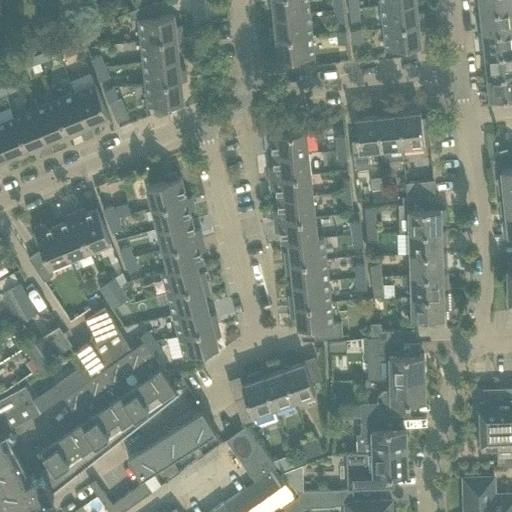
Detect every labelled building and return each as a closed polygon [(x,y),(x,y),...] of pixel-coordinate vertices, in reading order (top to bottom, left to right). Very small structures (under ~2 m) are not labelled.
[(158,16),(156,0),(130,10),(131,19),(139,19),(141,40),(182,36),(180,24),(175,25),(174,14),(158,16)] [(310,12),(308,0),(267,0),(268,6),(273,6),(274,16),(310,12)] [(344,9),(343,0),(333,0),(334,10),(344,9)] [(511,8),(511,0),(479,0),(480,12),(511,8)] [(418,11),(417,1),(381,5),(383,26),(424,21),(423,11),(418,11)] [(361,19),(359,6),(349,8),(351,21),(361,19)] [(511,30),(511,8),(480,12),(483,33),(511,30)] [(345,21),(344,9),(334,10),(335,22),(345,21)] [(312,34),(310,12),(274,16),(275,26),(270,27),(271,38),(312,34)] [(0,13),(0,41),(10,37),(0,13)] [(424,23),(424,21),(383,26),(386,48),(406,46),(406,51),(418,50),(418,45),(421,45),(419,24),(424,23)] [(363,41),(362,29),(352,29),(353,42),(363,41)] [(338,44),(347,43),(348,43),(346,30),(336,32),(338,44)] [(511,30),(483,33),(485,55),(511,52),(511,30)] [(314,56),(312,36),(312,34),(271,38),(271,39),(277,39),(279,60),(282,59),(283,64),(295,63),(294,58),(314,56)] [(183,47),(182,36),(141,40),(143,61),(179,58),(178,48),(183,47)] [(72,50),(68,41),(56,46),(60,55),(72,50)] [(51,58),(48,49),(36,53),(39,63),(51,58)] [(511,52),(485,55),(487,76),(511,73),(511,52)] [(39,63),(36,53),(24,58),(28,67),(39,63)] [(100,54),(91,58),(96,69),(105,65),(100,54)] [(180,68),(179,58),(143,61),(146,83),(186,79),(185,67),(180,68)] [(13,65),(0,69),(0,79),(16,73),(13,65)] [(110,76),(105,65),(96,69),(101,80),(110,76)] [(511,73),(487,76),(489,98),(511,96),(511,73)] [(186,80),(186,79),(146,83),(148,105),(168,103),(168,108),(180,107),(180,102),(183,101),(181,80),(186,80)] [(18,89),(14,80),(2,84),(6,94),(18,89)] [(110,120),(103,102),(95,83),(74,91),(88,124),(97,120),(99,125),(110,120)] [(105,90),(110,102),(120,98),(115,86),(105,90)] [(88,124),(74,91),(54,99),(70,137),(80,133),(78,128),(88,124)] [(70,137),(54,99),(34,107),(48,140),(57,136),(59,141),(70,137)] [(48,140),(34,107),(14,116),(30,153),(40,149),(38,144),(48,140)] [(430,143),(427,116),(421,117),(421,111),(398,113),(402,146),(430,143)] [(402,146),(398,113),(377,115),(380,149),(402,146)] [(380,149),(377,115),(355,118),(357,139),(352,139),(354,168),(371,167),(369,150),(380,149)] [(30,153),(14,116),(0,121),(0,137),(8,157),(17,153),(19,157),(30,153)] [(270,133),(273,154),(308,150),(306,129),(286,131),(285,126),(273,128),(274,133),(270,133)] [(347,147),(345,135),(335,136),(336,149),(347,147)] [(348,160),(347,147),(336,149),(338,161),(348,160)] [(310,173),(308,150),(273,154),(274,165),(269,166),(270,177),(310,173)] [(499,193),(503,193),(503,192),(511,190),(511,168),(501,169),(502,177),(498,178),(499,193)] [(146,186),(151,205),(152,207),(191,197),(191,196),(186,197),(181,177),(177,178),(176,173),(164,176),(166,181),(146,186)] [(313,195),(310,173),(270,177),(271,189),(276,188),(277,198),(313,195)] [(351,190),(350,178),(340,179),(341,191),(351,190)] [(435,193),(434,179),(406,182),(408,196),(429,194),(435,193)] [(398,187),(385,188),(386,199),(399,198),(398,187)] [(386,199),(385,188),(372,189),(373,200),(386,199)] [(352,203),(351,190),(341,191),(342,204),(352,203)] [(511,212),(511,190),(503,192),(503,193),(504,199),(500,199),(502,215),(505,214),(505,213),(511,212)] [(445,208),(437,208),(435,193),(429,194),(408,196),(409,209),(409,230),(442,230),(441,229),(441,223),(445,223),(445,208)] [(315,216),(313,195),(277,198),(278,208),(273,209),(274,220),(315,216)] [(194,208),(191,197),(152,207),(157,228),(192,219),(189,209),(194,208)] [(113,205),(104,209),(113,231),(122,228),(113,205)] [(110,241),(104,227),(97,208),(87,212),(85,208),(74,212),(89,249),(110,241)] [(89,249),(74,212),(64,216),(66,221),(56,225),(69,257),(89,249)] [(511,212),(505,213),(505,214),(506,220),(502,221),(504,236),(511,234),(511,212)] [(366,216),(368,233),(376,232),(375,224),(371,224),(371,215),(366,216)] [(317,237),(317,235),(315,216),(274,220),(275,231),(281,231),(282,241),(317,237)] [(194,229),(192,219),(157,228),(163,249),(202,239),(199,228),(194,229)] [(350,221),(351,234),(362,233),(360,220),(350,221)] [(69,257),(56,225),(47,229),(45,224),(34,228),(42,248),(28,257),(43,279),(54,273),(50,265),(69,257)] [(445,229),(441,229),(442,230),(409,230),(410,252),(442,251),(442,250),(442,244),(446,244),(445,229)] [(377,232),(376,232),(368,233),(370,252),(379,251),(377,232)] [(363,245),(362,233),(351,234),(353,247),(363,245)] [(325,234),(317,235),(317,237),(282,241),(282,242),(288,242),(289,251),(284,251),(285,262),(327,258),(325,234)] [(205,250),(202,239),(163,249),(168,270),(162,271),(162,272),(203,262),(200,251),(205,250)] [(139,268),(129,245),(120,249),(129,272),(139,268)] [(446,250),(442,250),(442,251),(410,252),(411,274),(443,273),(443,272),(443,266),(447,266),(446,250)] [(329,279),(327,258),(285,262),(287,274),(292,273),(293,283),(329,279)] [(203,262),(162,272),(168,292),(207,282),(204,271),(199,272),(197,264),(203,262)] [(355,264),(356,277),(366,276),(365,263),(355,264)] [(382,274),(381,263),(370,264),(371,275),(382,274)] [(447,272),(443,272),(443,273),(411,274),(411,295),(444,294),(444,293),(443,288),(447,287),(447,272)] [(383,288),(382,274),(371,275),(373,289),(383,288)] [(99,286),(105,297),(112,309),(129,298),(116,276),(99,286)] [(367,289),(366,276),(356,277),(357,290),(367,289)] [(332,301),(329,279),(293,283),(294,294),(289,294),(290,305),(332,301)] [(37,312),(20,282),(1,292),(19,323),(37,312)] [(210,293),(207,282),(168,292),(173,313),(207,304),(205,294),(210,293)] [(447,294),(444,293),(444,294),(411,295),(412,318),(432,317),(433,324),(442,324),(441,317),(444,317),(444,309),(448,310),(447,294)] [(334,323),(332,301),(290,305),(291,317),(296,316),(297,327),(313,325),(315,338),(344,335),(342,322),(334,323)] [(210,314),(207,304),(173,313),(178,334),(218,324),(215,313),(210,314)] [(104,305),(84,317),(93,331),(113,319),(104,305)] [(403,329),(383,330),(381,330),(381,322),(371,323),(371,336),(377,335),(377,342),(403,341),(403,329)] [(221,335),(218,324),(178,334),(184,356),(218,347),(216,336),(221,335)] [(140,336),(143,341),(154,357),(163,350),(149,330),(140,336)] [(60,352),(46,334),(46,333),(25,348),(32,358),(26,363),(33,372),(60,352)] [(404,354),(403,341),(377,342),(377,335),(371,336),(368,337),(369,362),(377,361),(378,379),(389,378),(425,377),(424,354),(404,354)] [(346,339),(336,340),(336,350),(346,350),(346,339)] [(103,362),(89,341),(76,349),(85,362),(90,370),(103,362)] [(179,392),(154,357),(143,341),(124,355),(159,408),(179,392)] [(159,408),(124,355),(104,368),(141,423),(159,408)] [(315,393),(310,380),(304,361),(283,369),(294,401),(315,393)] [(85,362),(76,368),(85,382),(93,376),(90,370),(85,362)] [(141,423),(104,368),(93,376),(85,382),(84,382),(122,438),(141,423)] [(294,401),(283,369),(262,376),(274,408),(294,401)] [(274,408),(262,376),(261,370),(247,375),(249,381),(241,383),(245,395),(234,399),(243,425),(247,424),(255,421),(261,425),(277,420),(274,408)] [(425,401),(425,377),(389,378),(389,389),(384,389),(378,396),(378,402),(360,403),(360,416),(386,415),(404,414),(403,401),(425,401)] [(122,438),(84,382),(64,396),(63,397),(80,421),(102,453),(122,438)] [(1,432),(40,412),(63,396),(63,397),(64,396),(55,383),(32,398),(25,385),(0,398),(0,433),(1,433),(1,432)] [(478,412),(478,426),(511,424),(511,386),(500,387),(501,401),(480,402),(480,412),(478,412)] [(215,432),(216,431),(202,409),(201,410),(202,410),(178,425),(191,446),(198,458),(204,454),(196,443),(215,431),(215,432)] [(386,428),(386,415),(360,416),(361,433),(357,433),(357,452),(407,451),(406,427),(386,428)] [(54,491),(102,453),(80,421),(41,448),(51,463),(25,477),(25,479),(37,501),(54,492),(54,491)] [(275,465),(247,424),(226,439),(255,480),(275,465)] [(511,424),(478,426),(479,440),(481,440),(481,450),(502,449),(502,463),(511,462),(511,424)] [(172,458),(191,446),(178,425),(153,441),(174,475),(180,471),(172,458)] [(0,463),(14,456),(6,443),(5,444),(0,435),(2,434),(1,433),(0,433),(0,463)] [(317,437),(308,440),(313,454),(323,451),(317,437)] [(313,454),(308,440),(300,443),(305,457),(313,454)] [(174,475),(153,441),(128,457),(141,478),(161,465),(169,479),(174,475)] [(407,451),(357,452),(348,452),(348,475),(333,476),(333,490),(388,488),(388,475),(408,474),(407,451)] [(0,492),(25,479),(25,477),(18,465),(17,466),(12,458),(14,457),(14,456),(0,463),(0,492)] [(275,511),(296,496),(275,465),(255,480),(224,503),(230,511),(275,511)] [(511,511),(511,491),(494,492),(494,476),(463,477),(464,511),(470,511),(469,511),(511,511)] [(37,501),(25,479),(0,492),(0,511),(16,511),(19,511),(22,511),(35,502),(37,501)] [(109,511),(121,511),(152,491),(144,480),(112,503),(95,479),(89,483),(109,511)] [(334,506),(333,490),(298,491),(301,507),(334,506)] [(391,511),(391,500),(371,500),(345,501),(345,511),(391,511)] [(230,511),(224,503),(223,502),(208,511),(230,511)]
